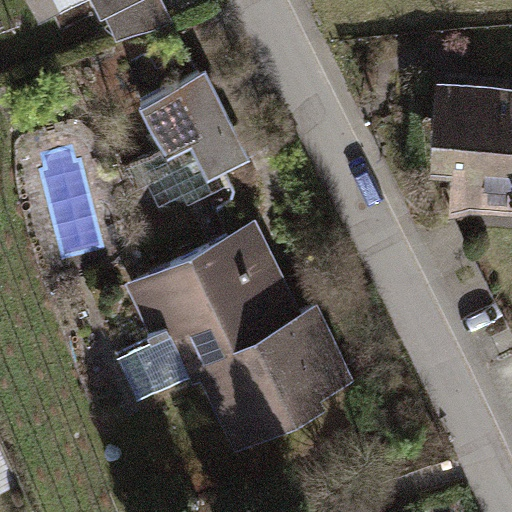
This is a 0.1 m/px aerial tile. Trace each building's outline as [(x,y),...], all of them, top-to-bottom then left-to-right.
[(28,0),(43,30),(93,5),(103,0),(28,0)] [(164,0),(103,0),(93,5),(105,29),(113,25),(122,45),(173,25),(161,1),(164,0)] [(208,179),(249,159),(208,75),(142,106),(169,162),(194,150),(208,179)] [(511,87),(444,84),(439,187),(457,188),(455,223),(481,224),(481,236),(511,237),(511,87)] [(208,387),(241,458),(332,416),(326,402),(359,387),(323,309),(302,319),(262,233),(134,292),(157,342),(121,359),(147,415),(208,387)] [(0,498),(14,494),(0,452),(0,498)]
